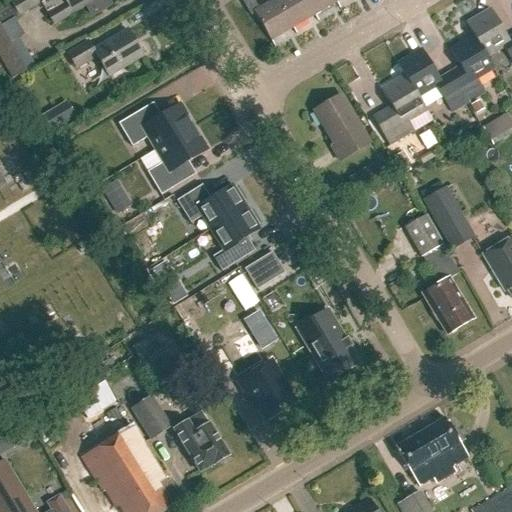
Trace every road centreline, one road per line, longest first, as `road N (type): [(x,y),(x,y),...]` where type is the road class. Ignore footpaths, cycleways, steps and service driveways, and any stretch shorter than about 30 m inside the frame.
road 1 (residential): [(430,391),(256,99)]
road 2 (tertiary): [(225,511),(430,391)]
road 3 (residential): [(256,99),(423,0)]
